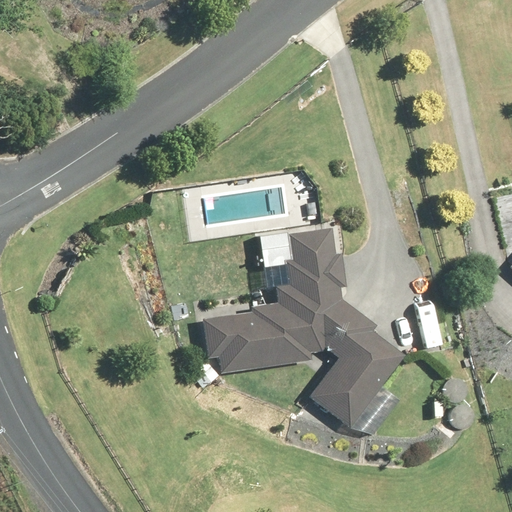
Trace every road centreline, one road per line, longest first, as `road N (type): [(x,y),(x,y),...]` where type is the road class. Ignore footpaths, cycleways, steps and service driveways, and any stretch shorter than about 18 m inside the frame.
road 1 (residential): [(0,205),(117,133),(295,0)]
road 2 (unknown): [(434,0),(511,275)]
road 3 (residential): [(0,375),(81,511)]
